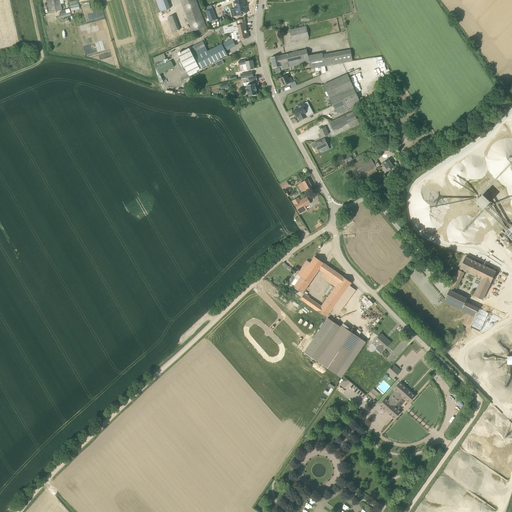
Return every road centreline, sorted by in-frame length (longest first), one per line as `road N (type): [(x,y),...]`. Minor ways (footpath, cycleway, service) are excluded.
road 1 (track): [(253,285),(19,511)]
road 2 (unknown): [(497,101),(506,114),(417,184),(407,208),(421,234),(478,245),(511,274)]
road 3 (unclassified): [(477,411),(482,403),(474,393),(344,264),(333,223)]
road 4 (unclassified): [(329,199),(273,94),(256,26),(261,0)]
road 5 (unknown): [(511,414),(458,361),(511,319)]
road 6 (track): [(164,92),(42,56)]
road 7 (track): [(409,511),(477,411)]
